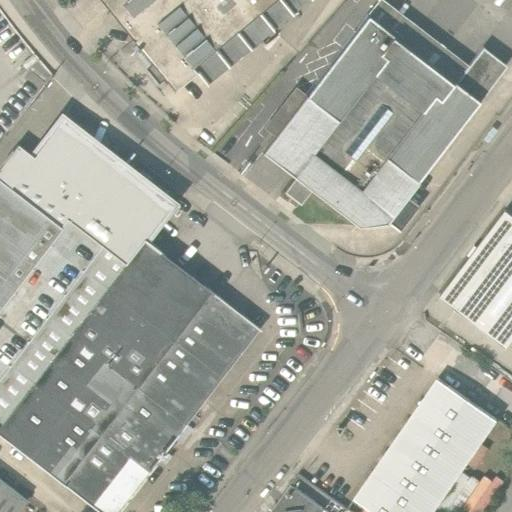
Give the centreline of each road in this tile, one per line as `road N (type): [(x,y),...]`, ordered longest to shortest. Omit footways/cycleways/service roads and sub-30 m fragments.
road 1 (tertiary): [(379,314),(127,115),(25,0)]
road 2 (tertiary): [(231,511),(379,314)]
road 3 (tertiary): [(379,314),(511,142)]
